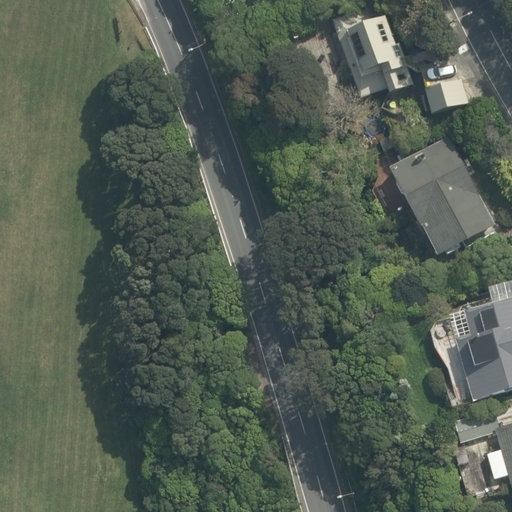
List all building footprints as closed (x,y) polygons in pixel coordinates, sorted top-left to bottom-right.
[(367,15),(335,28),(360,91),(381,83),(389,104),(422,91),(396,27),(375,35),(367,15)] [(468,81),(427,91),(436,128),(477,118),(468,81)] [(458,150),(399,181),(444,267),(503,236),(458,150)] [(511,305),(430,328),(463,444),(503,433),(498,414),(511,410),(511,305)] [(511,434),(499,438),(503,455),(489,458),(496,485),(510,482),(511,489),(511,434)]
